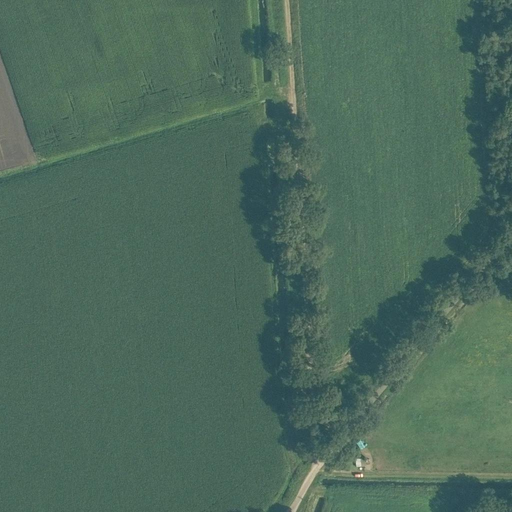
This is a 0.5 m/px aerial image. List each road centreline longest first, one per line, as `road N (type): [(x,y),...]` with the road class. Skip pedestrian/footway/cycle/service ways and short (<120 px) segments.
road 1 (track): [(281,0),(318,463),(301,511)]
road 2 (unclassified): [(288,511),(318,463),(511,231)]
